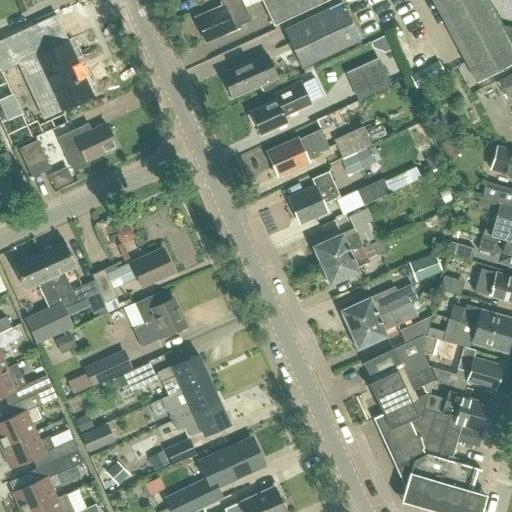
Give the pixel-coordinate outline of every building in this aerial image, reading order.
[(205,42),(240,27),(239,25),(250,19),(241,0),(219,0),(221,5),(194,17),(205,42)] [(260,0),(272,24),(324,0),(260,0)] [(485,0),(429,0),(475,83),(511,63),(511,48),(509,43),(510,43),(500,25),(499,25),(485,0)] [(301,68),(359,41),(340,1),(282,28),(301,68)] [(511,28),(500,25),(510,43),(511,43),(511,28)] [(36,26),(0,42),(0,59),(42,40),(36,26)] [(54,96),(61,110),(92,95),(67,41),(35,56),(43,72),(28,78),(38,100),(42,102),(54,96)] [(277,81),(276,79),(265,53),(220,73),(230,97),(259,84),(263,92),(279,85),(278,81),(277,81)] [(356,99),(389,85),(377,58),(344,73),(356,99)] [(438,61),(409,76),(415,87),(443,72),(438,61)] [(259,135),(287,123),(284,116),(310,104),(300,82),(273,95),(275,100),(248,112),(259,135)] [(412,117),(403,121),(409,136),(418,132),(412,117)] [(62,135),(58,137),(73,171),(89,164),(87,160),(116,147),(105,123),(90,130),(87,124),(62,135)] [(342,159),(343,158),(371,145),(362,127),(333,140),(342,159)] [(327,148),(319,130),(321,130),(320,129),(296,139),(267,152),(277,175),(307,162),(306,161),(318,156),(317,152),(327,148)] [(37,140),(18,149),(31,178),(50,169),(37,140)] [(511,149),(495,144),(489,167),(511,174),(511,149)] [(347,175),(375,162),(369,148),(341,160),(347,175)] [(0,172),(3,172),(13,167),(6,151),(0,154),(0,172)] [(13,167),(3,172),(10,187),(21,182),(13,167)] [(48,176),(54,190),(72,182),(66,168),(48,176)] [(298,222),(326,210),(323,203),(338,196),(327,171),(310,178),(314,186),(287,198),(298,222)] [(363,205),(389,193),(382,179),(356,191),(363,205)] [(412,204),(444,193),(440,182),(408,193),(412,204)] [(494,200),(511,205),(511,193),(497,189),(494,200)] [(491,235),(511,241),(511,218),(511,219),(511,215),(511,205),(492,199),(491,201),(479,197),(476,205),(489,209),(485,222),(494,225),(491,235)] [(320,265),(361,247),(360,244),(375,237),(368,221),(371,220),(365,209),(348,217),(354,232),(342,237),(340,233),(312,246),(313,249),(312,251),(314,256),(317,257),(320,265)] [(511,241),(491,235),(491,236),(482,234),(477,250),(491,254),(490,258),(498,260),(511,263),(511,241)] [(53,284),(66,315),(69,314),(66,307),(88,297),(94,311),(104,306),(93,281),(71,291),(62,271),(75,266),(64,241),(38,252),(53,284)] [(470,261),(474,249),(450,242),(446,255),(470,261)] [(324,273),(322,275),(325,281),(328,282),(329,284),(357,271),(355,267),(367,261),(361,247),(320,265),(324,273)] [(427,247),(380,264),(384,274),(403,267),(406,273),(433,264),(427,247)] [(173,272),(162,248),(115,269),(114,265),(92,275),(104,303),(116,298),(112,289),(137,278),(141,286),(173,272)] [(53,321),(66,315),(53,284),(38,252),(13,264),(24,288),(36,283),(47,308),(27,317),(38,341),(58,332),(53,321)] [(511,276),(488,269),(487,274),(480,271),(476,283),(490,287),(488,294),(511,301),(511,276)] [(468,298),(473,284),(443,276),(439,290),(468,298)] [(348,329),(409,301),(402,287),(370,301),(368,297),(340,310),(341,312),(340,315),(342,320),(345,321),(348,329)] [(162,302),(157,292),(134,303),(143,324),(148,322),(156,339),(184,326),(171,297),(162,302)] [(409,301),(348,329),(352,337),(351,340),(353,345),(356,346),(357,348),(385,335),(383,330),(415,316),(409,301)] [(449,318),(471,324),(511,335),(511,330),(511,318),(465,304),(464,306),(453,303),(449,317),(449,318)] [(423,335),(426,334),(431,315),(397,330),(403,344),(422,335),(423,335)] [(0,333),(17,325),(12,327),(7,316),(0,318),(0,333)] [(449,317),(447,317),(441,339),(462,345),(464,338),(506,351),(511,335),(471,324),(449,318),(449,317)] [(0,371),(7,368),(3,358),(13,354),(8,343),(22,337),(17,325),(0,333),(0,371)] [(70,334),(55,340),(61,354),(76,347),(70,334)] [(422,335),(403,344),(391,349),(398,365),(399,364),(410,390),(431,381),(433,380),(426,366),(421,354),(425,340),(423,335),(422,335)] [(426,366),(433,380),(431,381),(462,390),(465,379),(493,388),(494,385),(496,384),(498,378),(496,376),(500,365),(472,356),(474,349),(462,346),(454,374),(426,366)] [(357,356),(362,367),(380,359),(375,348),(357,356)] [(112,378),(132,369),(123,350),(83,368),(85,374),(91,387),(112,378)] [(168,396),(208,378),(198,354),(157,372),(167,395),(168,396)] [(132,369),(112,378),(116,388),(126,384),(129,391),(156,379),(147,362),(132,369)] [(0,371),(0,396),(16,389),(16,388),(26,384),(21,373),(12,377),(7,368),(0,371)] [(383,414),(410,400),(396,371),(368,384),(375,400),(376,400),(383,414)] [(85,374),(68,382),(73,395),(91,387),(85,374)] [(37,392),(50,386),(44,375),(32,381),(37,392)] [(172,420),(218,400),(208,378),(168,396),(167,395),(162,397),(172,420)] [(0,444),(1,447),(36,431),(32,421),(41,417),(36,406),(55,398),(50,386),(37,392),(7,405),(12,416),(0,421),(0,444)] [(373,418),(404,486),(399,501),(435,511),(480,511),(486,494),(470,490),(476,469),(479,470),(480,469),(449,460),(460,424),(461,423),(454,421),(455,417),(423,407),(427,394),(426,393),(410,400),(383,414),(373,418)] [(461,423),(460,424),(483,430),(490,405),(471,400),(472,398),(463,396),(463,397),(460,396),(461,397),(446,393),(445,399),(427,394),(423,407),(455,417),(454,421),(461,423)] [(218,400),(172,420),(176,430),(196,421),(202,435),(229,423),(218,400)] [(56,411),(38,420),(44,431),(62,423),(56,411)] [(87,452),(113,440),(106,423),(79,435),(87,452)] [(36,469),(79,451),(73,438),(54,447),(49,436),(40,440),(36,431),(1,447),(10,467),(38,455),(43,465),(36,469)] [(210,492),(265,466),(251,435),(196,461),(210,492)] [(171,465),(190,457),(183,441),(164,450),(171,465)] [(21,511),(24,511),(57,497),(53,488),(63,484),(58,474),(84,462),(79,451),(36,469),(41,479),(13,492),(21,511)] [(264,477),(282,470),(279,461),(261,468),(264,477)] [(113,466),(106,473),(118,485),(125,478),(113,466)] [(151,471),(134,478),(139,489),(155,483),(151,471)] [(157,490),(163,504),(205,485),(199,472),(157,490)] [(249,511),(261,507),(262,510),(280,501),(279,501),(273,486),(224,509),(225,511),(223,511),(204,511),(202,506),(201,507),(189,511),(249,511)] [(194,494),(168,506),(169,508),(160,511),(189,511),(201,507),(194,494)] [(100,511),(96,503),(76,511),(75,511),(71,502),(61,506),(57,497),(24,511),(100,511)] [(284,511),(279,501),(280,501),(262,510),(261,507),(249,511),(284,511)]
